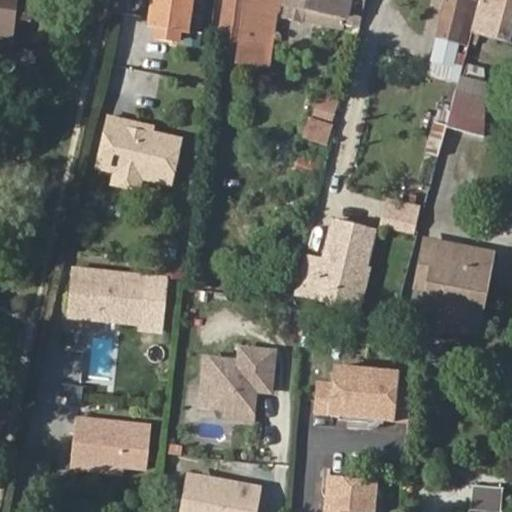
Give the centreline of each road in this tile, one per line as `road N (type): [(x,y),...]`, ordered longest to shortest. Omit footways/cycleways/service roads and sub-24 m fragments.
road 1 (residential): [(392,511),(398,442),(310,434),(304,511)]
road 2 (unknown): [(382,0),(336,193)]
